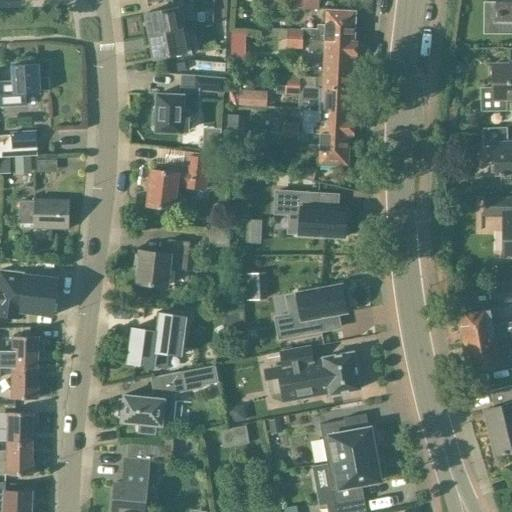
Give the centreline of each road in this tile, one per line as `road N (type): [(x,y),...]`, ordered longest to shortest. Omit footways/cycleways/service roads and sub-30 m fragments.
road 1 (secondary): [(467,511),(427,380),(405,261),(412,0)]
road 2 (residential): [(73,511),(116,126),(104,0)]
